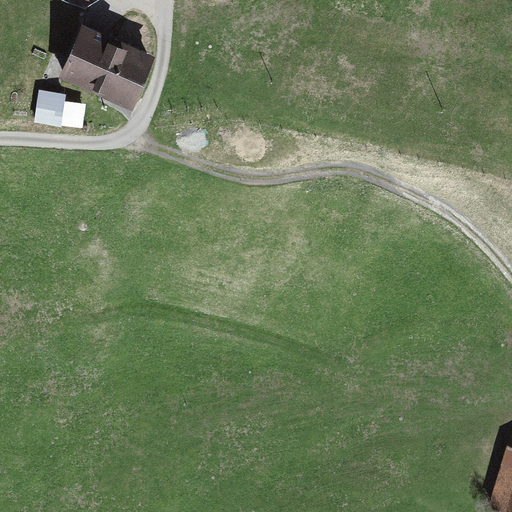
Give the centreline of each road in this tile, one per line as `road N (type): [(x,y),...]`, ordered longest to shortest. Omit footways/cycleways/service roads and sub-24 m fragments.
road 1 (track): [(511,273),(462,217),(371,164),(308,159),(251,166),(122,133)]
road 2 (unclassified): [(183,0),(174,64),(151,117),(99,147),(0,147)]
